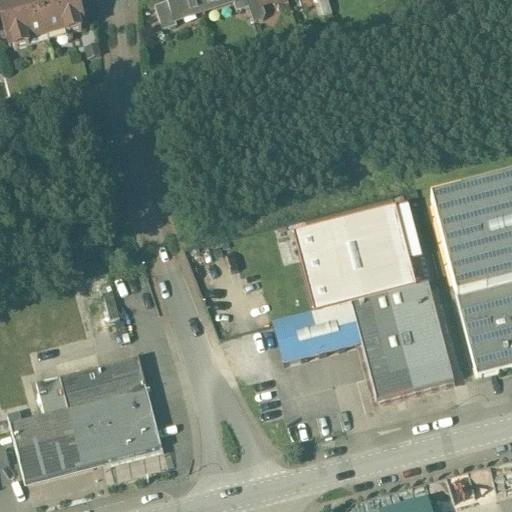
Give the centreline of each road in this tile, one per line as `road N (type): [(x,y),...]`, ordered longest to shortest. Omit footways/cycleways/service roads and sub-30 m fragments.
road 1 (residential): [(245,494),(145,201),(118,0)]
road 2 (unclassified): [(245,494),(511,427)]
